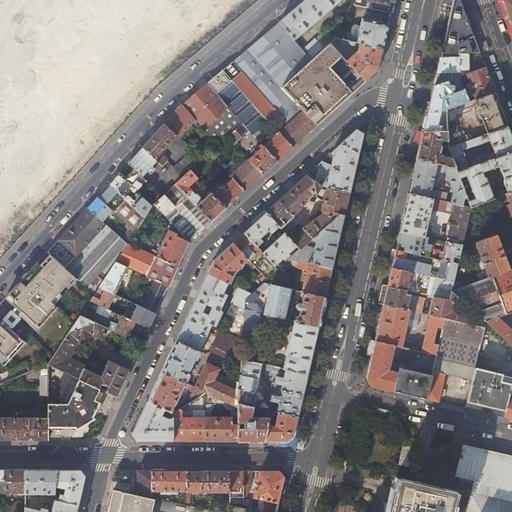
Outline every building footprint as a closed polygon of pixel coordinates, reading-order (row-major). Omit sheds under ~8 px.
[(0,0),(0,264),(39,230),(26,199),(32,206),(255,8),(251,0),(0,0)] [(295,41),(341,0),(304,0),(279,22),(295,41)] [(454,0),(446,36),(441,57),(459,57),(459,55),(468,54),(480,53),(459,0),(454,0)] [(511,0),(503,0),(511,23),(511,0)] [(342,34),(341,39),(359,44),(383,49),(388,26),(362,20),(361,26),(355,25),(351,27),(350,34),(345,33),(342,34)] [(288,124),(279,132),(292,148),(316,126),(281,87),(311,60),(303,50),(295,41),(279,22),(223,70),(269,121),(275,128),(284,120),(288,124)] [(320,35),(303,50),(311,60),(312,59),(328,44),(320,35)] [(346,61),(330,43),(328,44),(312,59),(311,60),(346,98),(378,69),(383,49),(359,44),(357,51),(346,61)] [(467,69),(467,74),(485,68),(483,61),(469,65),(468,54),(459,55),(459,57),(441,57),(434,86),(452,79),(452,72),(460,72),(460,70),(467,69)] [(281,87),(316,126),(346,98),(311,60),(281,87)] [(475,95),(468,97),(469,101),(475,99),(494,92),(485,68),(467,74),(461,76),(462,79),(468,77),(469,82),(467,83),(468,86),(467,86),(467,87),(467,88),(467,89),(467,90),(468,90),(469,90),(470,90),(472,89),(475,95)] [(223,70),(207,83),(243,122),(254,135),(259,130),(269,121),(223,70)] [(452,89),(464,85),(462,79),(461,76),(452,79),(434,86),(427,117),(424,131),(447,130),(446,111),(446,110),(467,102),(469,101),(468,97),(465,89),(449,95),(449,93),(452,91),(452,89)] [(468,77),(462,79),(464,85),(465,89),(468,97),(475,95),(472,89),(470,90),(469,90),(468,90),(467,90),(467,89),(467,88),(467,87),(467,86),(468,86),(467,83),(469,82),(468,77)] [(207,83),(182,105),(193,117),(217,145),(228,136),(243,122),(207,83)] [(507,126),(494,92),(475,99),(487,134),(507,126)] [(471,112),(467,102),(446,110),(446,111),(447,130),(447,132),(448,140),(448,142),(449,148),(460,144),(456,117),(471,112)] [(176,111),(189,122),(193,117),(182,105),(176,111)] [(189,122),(176,111),(164,124),(177,135),(179,137),(192,125),(189,122)] [(256,144),(260,141),(258,139),(254,135),(243,122),(228,136),(235,143),(246,133),(256,144)] [(162,151),(177,135),(164,124),(142,147),(157,160),(163,166),(169,160),(164,155),(165,153),(162,151)] [(487,157),(489,160),(511,151),(511,138),(507,126),(487,134),(460,144),(449,148),(452,155),(456,167),(458,172),(469,168),(463,150),(474,146),(474,147),(490,140),(491,144),(490,145),(491,149),(493,148),(494,151),(492,152),(491,155),(487,157)] [(263,134),(259,130),(254,135),(258,139),(263,134)] [(332,165),(322,161),(306,176),(324,187),(349,193),(363,134),(356,130),(331,153),(334,155),(332,165)] [(445,143),(448,142),(448,140),(447,132),(447,130),(424,131),(418,159),(456,167),(452,155),(439,153),(439,151),(441,151),(443,144),(441,144),(442,139),(445,139),(445,143)] [(278,132),(264,145),(278,161),(292,148),(279,132),(278,132)] [(261,148),(249,159),(263,174),(278,161),(264,145),(262,143),(259,146),(261,148)] [(152,165),(157,160),(142,147),(128,163),(133,168),(142,176),(147,171),(150,173),(155,168),(152,165)] [(199,147),(195,151),(204,158),(207,155),(199,147)] [(194,149),(169,172),(179,180),(190,170),(204,158),(195,151),(194,149)] [(474,196),(468,199),(471,207),(495,198),(487,177),(485,176),(484,172),(500,166),(504,179),(505,183),(509,193),(511,191),(511,151),(489,160),(469,168),(458,172),(461,181),(468,178),(474,196)] [(334,155),(331,153),(322,161),(332,165),(334,155)] [(248,158),(230,175),(231,177),(244,191),(263,174),(249,159),(248,158)] [(445,172),(449,181),(453,192),(451,203),(470,207),(471,207),(468,199),(461,181),(458,172),(456,167),(418,159),(410,194),(446,202),(448,193),(432,189),(434,180),(436,181),(437,177),(442,179),(443,171),(445,172)] [(121,181),(116,176),(109,184),(125,199),(145,218),(151,208),(134,193),(142,184),(149,190),(153,185),(142,176),(133,168),(121,181)] [(188,187),(198,178),(190,170),(179,180),(176,183),(211,222),(223,211),(226,208),(213,194),(211,192),(200,202),(198,200),(201,198),(197,193),(195,194),(188,187)] [(323,213),(289,237),(297,246),(301,249),(312,239),(340,213),(344,215),(349,193),(324,187),(306,176),(266,212),(279,226),(281,228),(292,217),(292,216),(308,201),(314,192),(317,194),(317,197),(321,200),(320,203),(323,203),(321,210),(323,213)] [(231,177),(213,194),(226,208),(244,191),(231,177)] [(175,207),(165,216),(186,239),(189,242),(211,222),(176,183),(164,194),(175,207)] [(114,211),(125,199),(109,184),(98,196),(113,210),(114,211)] [(511,191),(509,193),(503,195),(504,198),(507,196),(510,203),(507,204),(511,217),(511,191)] [(175,207),(164,194),(163,195),(154,203),(154,204),(165,216),(175,207)] [(453,214),(447,242),(462,245),(471,207),(470,207),(451,203),(446,202),(410,194),(401,231),(425,237),(431,209),(453,214)] [(103,221),(113,210),(98,196),(88,207),(103,221)] [(125,199),(114,211),(136,231),(145,218),(125,199)] [(107,258),(114,264),(115,262),(128,243),(103,221),(88,207),(55,244),(93,278),(107,258)] [(251,222),(253,224),(266,212),(264,210),(251,222)] [(271,234),(279,226),(266,212),(253,224),(244,233),(259,249),(263,246),(261,243),(263,241),(259,238),(263,235),(264,236),(267,234),(265,233),(268,230),(271,234)] [(310,254),(301,249),(290,259),(332,269),(344,215),(340,213),(312,239),(316,243),(314,250),(312,250),(310,254)] [(426,244),(427,237),(425,237),(401,231),(397,249),(397,250),(404,252),(428,258),(431,245),(426,244)] [(153,250),(151,253),(156,256),(158,257),(178,266),(189,242),(186,239),(177,235),(177,236),(168,232),(164,240),(160,239),(159,242),(162,243),(158,252),(153,250)] [(284,232),(262,252),(274,265),(275,266),(283,258),(284,259),(289,255),(288,254),(297,246),(289,237),(284,232)] [(248,259),(259,249),(244,233),(233,243),(248,259)] [(510,270),(497,234),(475,242),(489,277),(510,270)] [(446,242),(442,261),(449,263),(458,265),(458,262),(453,261),(454,256),(459,257),(462,245),(447,242),(446,242)] [(149,271),(156,256),(151,253),(128,243),(115,262),(128,268),(147,276),(149,271)] [(252,269),(255,267),(251,263),(248,259),(233,243),(214,260),(208,273),(229,283),(230,283),(235,274),(243,266),(242,265),(246,262),(252,269)] [(93,278),(55,244),(47,252),(49,254),(77,279),(94,294),(99,287),(114,264),(107,258),(93,278)] [(262,252),(251,263),(255,267),(262,275),(274,265),(262,252)] [(404,252),(403,259),(432,266),(434,259),(428,258),(404,252)] [(37,263),(10,293),(15,299),(12,302),(17,307),(20,304),(25,308),(22,311),(20,314),(35,327),(41,320),(43,322),(58,306),(51,301),(65,285),(69,288),(77,279),(49,254),(40,265),(37,263)] [(149,271),(147,276),(155,280),(168,286),(178,266),(158,257),(156,256),(149,271)] [(403,259),(395,257),(393,268),(415,273),(429,276),(432,266),(403,259)] [(283,265),(289,266),(306,270),(305,275),(303,274),(302,277),(304,278),(301,291),(325,297),(332,269),(290,259),(283,265)] [(432,266),(429,276),(435,277),(445,280),(449,263),(442,261),(434,259),(432,266)] [(115,294),(128,268),(115,262),(114,264),(99,287),(115,294)] [(449,263),(445,280),(454,282),(458,265),(449,263)] [(289,266),(283,265),(264,282),(295,290),(296,284),(276,279),(289,266)] [(414,276),(415,273),(393,268),(389,286),(407,290),(411,275),(414,276)] [(489,277),(451,291),(458,297),(466,305),(471,308),(486,322),(498,317),(510,313),(511,311),(511,269),(510,270),(489,277)] [(224,292),(229,283),(208,273),(196,298),(220,310),(227,294),(224,292)] [(257,275),(246,285),(250,287),(248,292),(252,294),(264,283),(257,275)] [(435,277),(431,296),(433,296),(449,300),(451,291),(454,282),(445,280),(435,277)] [(168,286),(155,280),(143,307),(156,313),(168,286)] [(242,283),(240,288),(248,292),(250,287),(246,285),(242,283)] [(407,294),(407,290),(389,286),(384,305),(420,313),(422,313),(425,298),(407,294)] [(124,301),(125,299),(115,294),(99,287),(94,294),(90,300),(108,309),(114,296),(124,301)] [(237,287),(226,313),(244,321),(245,309),(246,299),(252,294),(248,292),(240,288),(237,287)] [(295,321),(319,326),(325,297),(301,291),(300,296),(301,296),(301,297),(302,299),(302,300),(301,304),(298,303),(297,303),(297,304),(296,304),(295,305),(295,306),(295,307),(295,308),(296,309),(297,309),(300,310),(299,314),(296,316),(295,321)] [(433,296),(429,315),(430,315),(445,318),(467,323),(468,318),(467,315),(454,311),(452,312),(451,310),(454,309),(455,303),(458,297),(451,291),(449,300),(433,296)] [(216,325),(222,311),(220,310),(196,298),(176,340),(199,351),(212,324),(216,325)] [(138,305),(131,320),(136,322),(149,328),(156,313),(143,307),(138,305)] [(418,321),(420,313),(384,305),(376,341),(416,350),(417,344),(404,341),(408,326),(411,326),(413,320),(418,321)] [(256,324),(257,312),(245,309),(244,321),(243,336),(255,339),(255,327),(259,327),(259,324),(256,324)] [(105,323),(103,327),(128,338),(136,322),(131,320),(113,311),(107,324),(105,323)] [(244,321),(226,313),(222,332),(243,341),(243,336),(244,321)] [(430,315),(422,352),(437,355),(439,344),(434,343),(437,328),(443,329),(445,318),(430,315)] [(511,329),(498,317),(486,322),(511,344),(511,329)] [(445,374),(472,380),(474,371),(475,368),(475,366),(485,327),(467,323),(445,318),(443,329),(439,344),(437,355),(433,370),(432,376),(427,399),(439,402),(441,395),(444,396),(446,389),(442,389),(445,374)] [(468,318),(467,323),(485,327),(486,322),(468,318)] [(271,357),(269,365),(308,374),(319,326),(295,321),(294,320),(285,360),(271,357)] [(0,361),(4,365),(19,349),(16,347),(22,340),(8,327),(5,329),(3,333),(0,330),(0,325),(1,325),(0,324),(0,361)] [(219,330),(216,338),(212,346),(241,359),(241,358),(243,341),(222,332),(219,330)] [(195,362),(200,352),(199,351),(176,340),(169,356),(162,371),(186,383),(194,366),(191,365),(193,361),(195,362)] [(417,367),(433,370),(437,355),(422,352),(416,350),(376,341),(367,379),(371,386),(427,399),(432,376),(405,369),(406,367),(404,365),(393,362),(391,364),(393,357),(418,363),(417,367)] [(79,363),(82,355),(73,351),(70,358),(79,363)] [(254,406),(260,371),(262,366),(262,363),(241,358),(241,359),(240,382),(240,385),(238,403),(254,406)] [(262,363),(262,366),(266,367),(265,372),(270,374),(276,375),(275,381),(273,381),(271,387),(273,388),(282,390),(280,396),(272,394),(270,400),(279,402),(277,412),(278,412),(298,417),(308,374),(269,365),(262,363)] [(77,383),(79,378),(48,364),(48,403),(67,403),(77,383)] [(205,365),(195,387),(206,392),(218,397),(238,407),(238,403),(240,385),(240,382),(217,371),(218,370),(217,368),(208,364),(205,365)] [(511,376),(495,373),(475,368),(474,371),(472,380),(466,408),(504,417),(509,397),(511,384),(511,376)] [(189,390),(192,391),(199,395),(199,396),(206,392),(195,387),(192,385),(186,383),(162,371),(148,401),(167,410),(171,412),(183,386),(189,389),(189,390)] [(94,415),(106,391),(100,388),(79,378),(77,383),(67,403),(48,403),(48,415),(48,417),(48,427),(75,427),(77,429),(96,418),(94,415)] [(273,388),(272,394),(280,396),(282,390),(273,388)] [(189,396),(178,404),(181,408),(190,402),(196,398),(199,396),(199,395),(192,391),(189,396)] [(183,410),(180,408),(178,409),(173,413),(173,440),(181,440),(205,440),(206,392),(199,396),(196,398),(195,412),(193,412),(191,414),(192,416),(183,416),(183,410)] [(206,392),(205,440),(238,440),(238,407),(218,397),(206,392)] [(166,414),(167,410),(148,401),(132,434),(136,440),(173,440),(173,413),(171,412),(168,418),(162,416),(163,413),(166,414)] [(251,417),(254,406),(238,403),(238,407),(238,440),(264,441),(268,424),(270,419),(272,411),(267,409),(266,417),(251,417)] [(17,417),(0,417),(0,439),(48,440),(48,427),(48,417),(44,417),(28,417),(28,412),(25,412),(25,415),(17,415),(17,417)] [(275,425),(268,424),(264,441),(287,441),(294,436),(298,417),(278,412),(275,425)] [(415,441),(405,438),(399,462),(409,465),(415,441)] [(466,450),(473,452),(475,444),(467,442),(466,450)] [(511,511),(511,463),(465,452),(456,489),(401,476),(391,511),(511,511)] [(0,492),(25,492),(25,470),(0,469),(0,492)] [(25,494),(56,494),(56,492),(57,470),(56,470),(25,470),(25,492),(25,494)] [(61,491),(58,501),(79,505),(80,498),(85,476),(81,470),(57,470),(56,492),(56,494),(58,494),(58,487),(65,489),(65,492),(61,491)] [(137,470),(137,494),(152,497),(152,490),(152,470),(137,470)] [(152,490),(187,491),(187,487),(187,470),(160,470),(152,470),(152,490)] [(189,491),(230,491),(230,470),(206,470),(187,470),(187,487),(187,491),(187,495),(189,495),(189,491)] [(256,511),(254,511),(230,506),(229,511),(275,511),(284,477),(279,471),(256,470),(253,485),(256,486),(254,496),(258,498),(255,510),(256,511)] [(252,503),(253,470),(245,470),(230,470),(230,491),(230,493),(244,493),(244,503),(252,503)] [(128,484),(115,481),(113,489),(127,492),(128,484)] [(41,510),(25,507),(24,511),(77,511),(79,505),(58,501),(55,500),(51,511),(49,511),(48,511),(48,509),(41,507),(41,510)] [(145,511),(110,503),(107,511),(145,511)]
